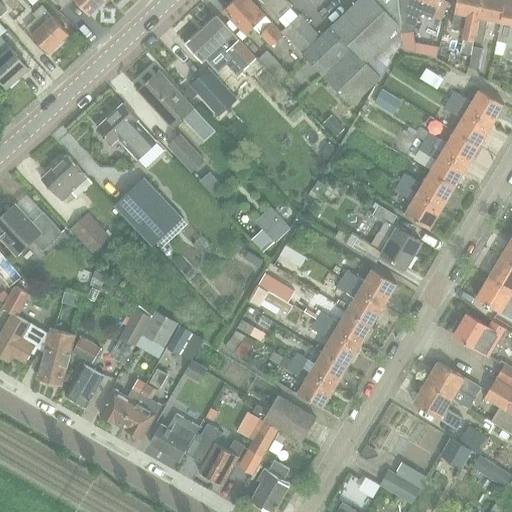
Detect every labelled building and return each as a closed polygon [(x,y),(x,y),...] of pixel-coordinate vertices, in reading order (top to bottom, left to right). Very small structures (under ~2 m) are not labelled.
[(75,0),(89,14),(104,0),(55,0),(63,8),(71,0),(75,0)] [(284,34),(265,14),(251,0),(232,0),(224,9),(246,32),(252,26),(271,46),(284,34)] [(262,0),(279,17),(292,5),(286,0),(262,0)] [(367,61),(384,45),(389,51),(400,41),(395,34),(402,28),(398,0),(357,0),(320,35),(299,13),(281,30),(301,53),(302,52),(350,103),(380,75),(367,61)] [(433,16),(439,0),(399,0),(404,32),(414,31),(422,12),(433,16)] [(471,54),(473,46),(474,40),(482,0),(457,0),(452,24),(465,27),(460,52),(471,54)] [(501,20),(505,0),(482,0),(474,40),(483,41),(488,17),(501,20)] [(511,59),(511,0),(505,0),(501,20),(498,34),(511,37),(507,58),(511,59)] [(49,52),(69,33),(43,5),(34,13),(37,16),(25,27),(32,34),(49,52)] [(260,64),(254,58),(255,57),(217,16),(191,40),(187,44),(202,60),(206,56),(214,64),(228,51),(244,68),(249,74),(260,64)] [(0,78),(8,87),(29,68),(0,36),(0,33),(5,29),(0,23),(0,78)] [(404,32),(403,32),(405,49),(416,52),(415,42),(414,31),(404,32)] [(471,54),(468,67),(480,69),(483,48),(473,46),(471,54)] [(289,73),(267,49),(257,57),(280,81),(289,73)] [(190,84),(218,115),(237,98),(208,67),(190,84)] [(138,89),(173,127),(183,118),(194,108),(158,70),(138,89)] [(383,89),(374,103),(393,114),(401,100),(383,89)] [(448,99),(490,125),(503,104),(479,89),(471,101),(453,90),(448,99)] [(478,145),(490,125),(448,99),(443,107),(461,118),(454,130),(478,145)] [(123,102),(97,127),(112,143),(118,138),(137,158),(156,141),(137,120),(139,119),(123,102)] [(194,108),(183,118),(192,128),(203,117),(194,108)] [(331,113),(323,121),(335,134),(343,126),(331,113)] [(454,130),(446,142),(419,126),(415,134),(466,165),(478,145),(454,130)] [(168,145),(192,171),(204,160),(180,134),(168,145)] [(454,185),(466,165),(415,134),(410,143),(436,159),(430,171),(454,185)] [(327,144),(321,153),(328,157),(333,147),(327,144)] [(93,182),(87,176),(67,154),(41,177),(62,199),(71,191),(76,198),(93,182)] [(442,205),(454,185),(430,171),(417,191),(442,205)] [(208,172),(198,181),(212,196),(222,187),(208,172)] [(399,180),(411,188),(416,179),(404,172),(399,180)] [(152,244),(181,217),(143,177),(115,204),(152,244)] [(313,186),(312,189),(318,193),(324,183),(318,179),(313,186)] [(399,180),(393,189),(412,200),(405,212),(429,227),(442,205),(417,191),(411,188),(399,180)] [(0,216),(0,235),(18,255),(33,240),(43,251),(62,232),(43,211),(31,222),(14,203),(0,216)] [(348,236),(345,242),(376,261),(381,253),(405,267),(421,241),(391,223),(396,214),(377,203),(371,213),(384,221),(370,243),(351,231),(349,235),(348,236)] [(93,252),(110,236),(88,211),(70,227),(93,252)] [(279,216),(266,230),(277,240),(290,226),(279,216)] [(339,229),(334,236),(344,242),(348,236),(349,235),(339,229)] [(511,261),(511,236),(501,255),(511,261)] [(285,245),(280,254),(290,260),(295,251),(285,245)] [(243,258),(259,267),(263,260),(248,251),(243,258)] [(0,252),(0,277),(8,287),(20,277),(6,260),(5,258),(0,252)] [(511,261),(501,255),(489,275),(511,288),(511,261)] [(181,258),(175,263),(187,276),(193,271),(181,258)] [(341,277),(383,303),(396,282),(372,267),(364,280),(346,269),(341,277)] [(94,270),(91,285),(99,288),(106,280),(94,270)] [(264,272),(257,284),(288,301),(294,290),(264,272)] [(316,284),(327,289),(332,277),(322,272),(316,284)] [(511,301),(511,288),(489,275),(476,297),(501,312),(508,299),(511,301)] [(371,324),(383,303),(341,277),(336,286),(354,297),(347,309),(371,324)] [(288,301),(257,284),(248,299),(263,308),(265,305),(272,309),(274,305),(278,307),(275,312),(282,315),(283,313),(287,315),(293,305),(288,301)] [(48,333),(16,315),(29,293),(15,285),(2,307),(12,313),(0,333),(0,354),(9,360),(13,353),(24,360),(34,344),(44,350),(48,333)] [(75,305),(77,295),(64,291),(61,301),(75,305)] [(347,309),(339,321),(304,300),(300,308),(316,318),(359,344),(371,324),(347,309)] [(141,334),(152,314),(138,306),(109,357),(124,365),(141,334)] [(165,347),(178,322),(155,309),(152,314),(141,334),(165,347)] [(467,312),(454,334),(488,355),(505,328),(492,320),(489,326),(467,312)] [(346,364),(359,344),(316,318),(311,327),(329,338),(322,350),(346,364)] [(241,319),(236,328),(249,335),(254,327),(241,319)] [(190,361),(191,358),(203,338),(180,325),(167,348),(190,361)] [(48,333),(44,350),(36,376),(62,383),(75,334),(49,327),(48,333)] [(245,359),(255,338),(244,333),(234,353),(245,359)] [(103,373),(91,366),(94,361),(92,359),(97,349),(80,340),(74,352),(85,358),(66,393),(86,404),(103,373)] [(334,385),(346,364),(322,350),(310,370),(334,385)] [(303,367),(308,358),(297,351),(291,359),(303,367)] [(199,381),(207,367),(191,358),(190,361),(183,372),(199,381)] [(298,375),(303,367),(291,359),(286,368),(298,375)] [(426,380),(452,396),(458,386),(475,396),(481,385),(438,360),(426,380)] [(511,366),(504,362),(496,375),(511,385),(511,366)] [(321,406),(334,385),(310,370),(297,391),(321,406)] [(138,394),(145,382),(137,377),(130,389),(138,394)] [(511,413),(511,386),(495,377),(484,396),(511,413)] [(446,406),(452,396),(426,380),(413,401),(456,426),(462,416),(446,406)] [(138,394),(135,400),(121,424),(142,436),(161,403),(148,395),(153,386),(145,382),(138,394)] [(113,388),(100,412),(121,424),(135,400),(138,394),(130,389),(126,395),(113,388)] [(167,389),(162,399),(176,406),(181,396),(167,389)] [(301,441),(315,417),(277,395),(268,410),(263,418),(279,428),(301,441)] [(263,418),(268,410),(257,403),(252,411),(261,416),(263,418)] [(261,416),(248,437),(254,440),(248,449),(251,451),(262,457),(279,428),(263,418),(261,416)] [(160,423),(149,441),(179,458),(194,433),(172,420),(168,427),(160,423)] [(201,433),(196,431),(185,451),(203,461),(199,469),(222,482),(245,444),(234,438),(228,449),(216,442),(222,431),(207,422),(201,433)] [(458,440),(471,448),(478,452),(488,435),(468,423),(458,440)] [(471,448),(458,440),(450,436),(441,453),(452,459),(450,462),(460,467),(471,448)] [(367,443),(360,454),(368,459),(377,456),(377,449),(367,443)] [(511,473),(479,454),(472,467),(504,486),(511,473)] [(273,511),(290,482),(283,478),(289,467),(274,458),(268,469),(264,467),(257,478),(261,480),(251,499),(273,511)] [(379,484),(412,503),(427,476),(415,469),(408,481),(388,469),(379,484)] [(354,486),(365,491),(371,479),(360,474),(354,486)] [(360,511),(341,501),(337,509),(335,511),(360,511)]
